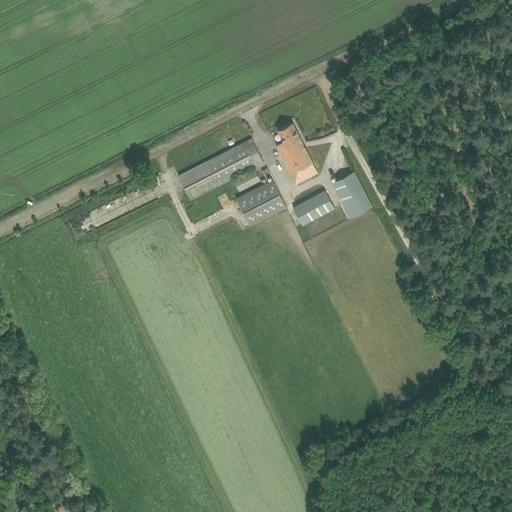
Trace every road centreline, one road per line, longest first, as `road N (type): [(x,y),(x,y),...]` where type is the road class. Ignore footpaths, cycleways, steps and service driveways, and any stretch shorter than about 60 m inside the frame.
road 1 (unclassified): [(0,227),(463,0)]
road 2 (track): [(470,371),(318,72)]
road 3 (track): [(470,371),(458,390),(329,459),(323,478),(333,511)]
